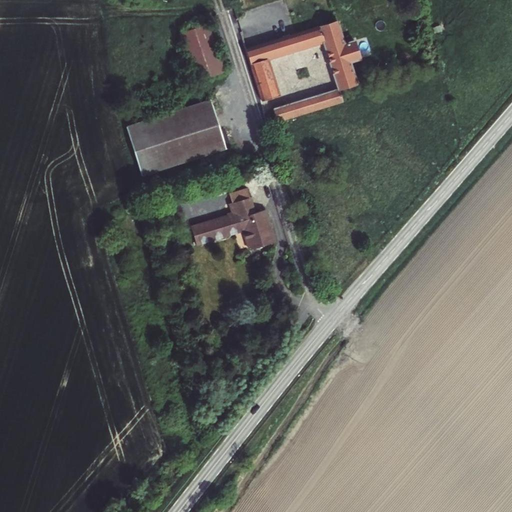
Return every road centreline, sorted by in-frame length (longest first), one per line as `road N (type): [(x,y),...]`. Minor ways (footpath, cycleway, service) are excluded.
road 1 (tertiary): [(178,511),(330,320),(511,112)]
road 2 (unknown): [(229,34),(330,320)]
